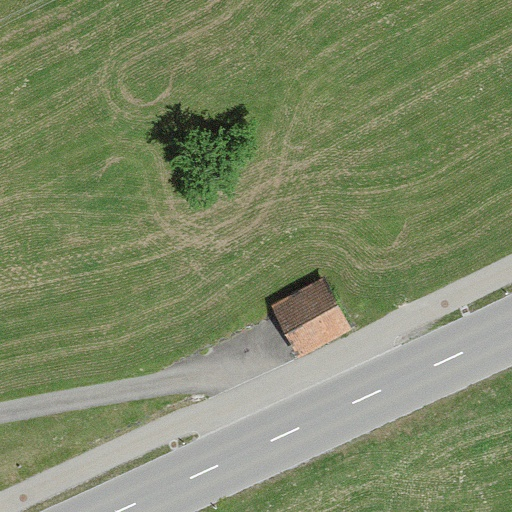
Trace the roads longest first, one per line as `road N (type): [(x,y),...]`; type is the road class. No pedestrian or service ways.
road 1 (unclassified): [(286,435),(265,388),(253,374),(237,372),(0,414)]
road 2 (primary): [(511,331),(286,435)]
road 3 (primary): [(286,435),(120,511)]
